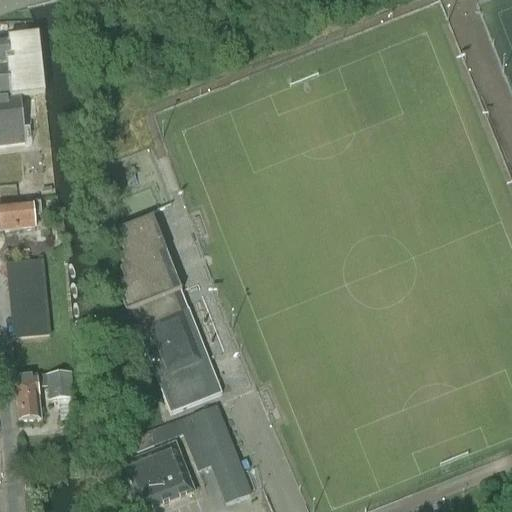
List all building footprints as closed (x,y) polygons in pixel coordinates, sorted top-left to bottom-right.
[(0,44),(0,151),(25,149),(20,100),(44,97),(38,40),(0,44)] [(38,207),(0,211),(0,236),(34,233),(32,223),(39,222),(38,207)] [(126,316),(117,319),(123,335),(136,330),(170,417),(220,398),(153,221),(120,233),(124,245),(120,247),(124,258),(120,260),(124,272),(120,273),(124,285),(120,287),(124,298),(120,300),(126,316)] [(43,264),(11,267),(11,268),(19,342),(47,339),(50,339),(43,264)] [(13,383),(17,425),(41,423),(38,391),(47,390),(49,403),(73,401),(70,377),(13,383)] [(210,471),(225,507),(248,498),(214,412),(191,421),(191,420),(130,445),(135,458),(182,439),(197,476),(210,471)] [(118,470),(134,511),(152,511),(193,496),(174,448),(118,470)]
